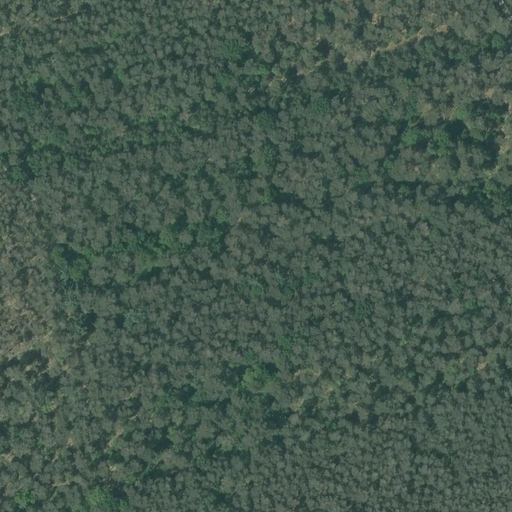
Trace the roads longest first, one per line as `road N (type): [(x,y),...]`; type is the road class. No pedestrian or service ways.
road 1 (track): [(114,485),(511,384)]
road 2 (track): [(0,173),(30,207),(122,511)]
